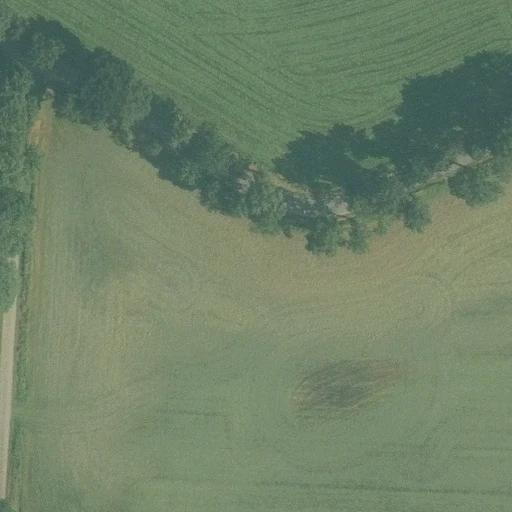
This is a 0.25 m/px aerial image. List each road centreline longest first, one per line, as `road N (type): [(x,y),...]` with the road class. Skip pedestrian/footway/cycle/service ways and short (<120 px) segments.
road 1 (tertiary): [(24,46),(288,205),(315,212),(511,136)]
road 2 (unclassified): [(0,469),(24,46)]
